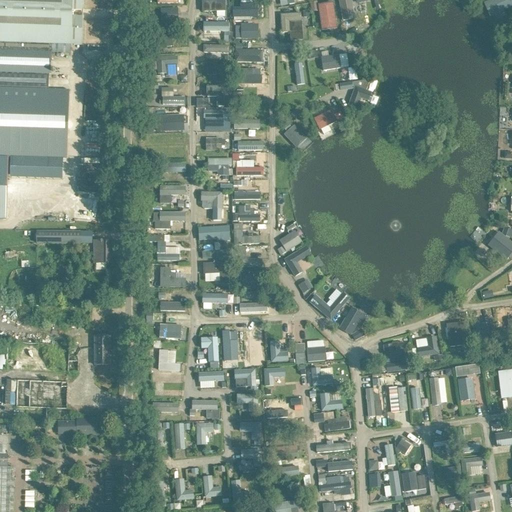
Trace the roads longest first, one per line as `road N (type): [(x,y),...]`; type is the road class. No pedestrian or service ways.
road 1 (unclassified): [(127,511),(126,0)]
road 2 (unknown): [(0,223),(55,193),(66,178),(78,58),(126,52)]
